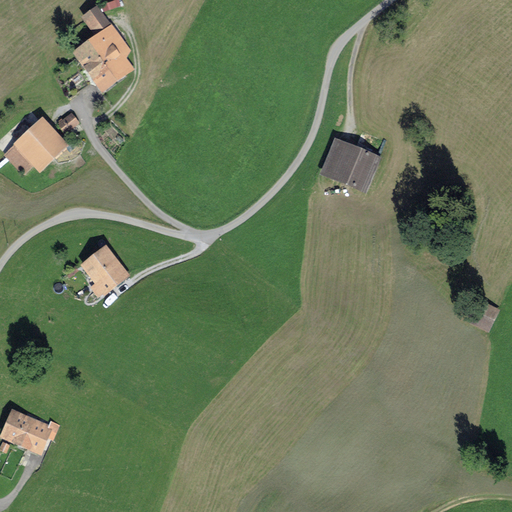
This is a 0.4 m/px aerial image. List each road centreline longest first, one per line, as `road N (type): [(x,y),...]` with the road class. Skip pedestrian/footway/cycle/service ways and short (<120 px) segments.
road 1 (unclassified): [(392,0),(333,53),(315,132),(285,182),(230,229),(190,237),(82,212),(42,226),(6,255),(0,271)]
road 2 (track): [(190,237),(122,178),(74,107)]
road 3 (track): [(125,23),(137,50),(132,90),(87,126)]
